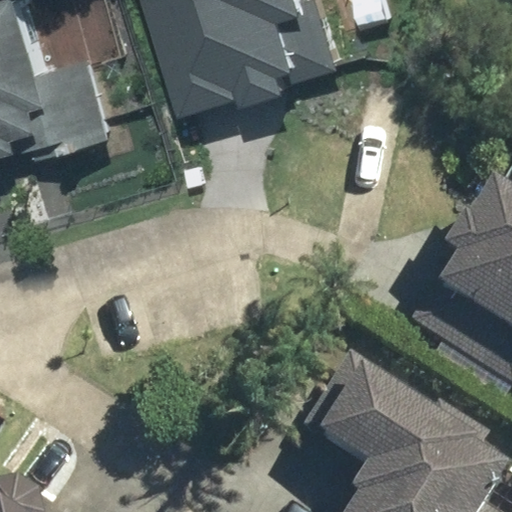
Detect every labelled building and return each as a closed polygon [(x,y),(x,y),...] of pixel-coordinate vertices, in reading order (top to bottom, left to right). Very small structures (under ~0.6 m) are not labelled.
[(0,0),(0,156),(16,152),(12,136),(35,130),(38,144),(66,137),(69,149),(114,138),(95,52),(37,66),(21,0),(0,0)] [(323,0),(156,0),(190,115),(344,70),(323,0)] [(511,204),(486,189),(440,265),(449,271),(432,299),(511,348),(511,204)] [(299,436),(363,475),(340,511),(480,511),(500,481),(471,463),(483,443),(346,360),(299,436)] [(40,511),(42,510),(7,488),(0,499),(0,511),(40,511)]
